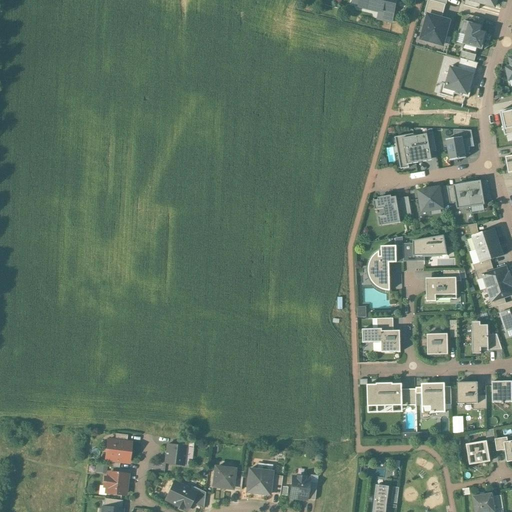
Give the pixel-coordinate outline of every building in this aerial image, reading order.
[(397,0),(360,0),(359,8),(394,16),(397,0)] [(481,3),(471,0),(465,0),(464,5),(479,10),(481,3)] [(427,14),(420,40),(443,47),(450,21),(427,14)] [(470,15),(468,22),(483,26),(485,19),(470,15)] [(483,26),(468,22),(464,21),(460,34),(465,35),(463,45),(464,45),(462,51),(477,55),(478,49),(482,50),(487,33),(481,31),(483,26)] [(474,62),(477,55),(462,51),(460,58),(474,62)] [(450,67),(445,89),(468,96),(474,74),(450,67)] [(511,112),(511,110),(500,113),(505,136),(511,135),(511,112)] [(454,130),(454,138),(463,137),(463,139),(468,138),(468,130),(454,130)] [(430,152),(436,151),(433,133),(427,134),(430,152)] [(413,134),(395,137),(397,149),(404,148),(407,165),(432,161),(430,152),(427,134),(414,137),(413,134)] [(454,138),(446,140),(450,161),(467,158),(465,151),(470,150),(469,147),(474,147),(473,137),(468,138),(463,139),(463,137),(454,138)] [(474,182),(467,183),(471,207),(485,205),(484,200),(482,187),(481,181),(474,182)] [(461,184),(453,186),(454,189),(456,203),(458,210),(471,207),(467,183),(461,184)] [(484,200),(491,199),(488,186),(482,187),(484,200)] [(440,187),(418,191),(422,212),(443,209),(443,205),(440,191),(440,187)] [(450,204),(456,203),(454,189),(447,190),(450,204)] [(447,190),(440,191),(443,205),(450,204),(447,190)] [(374,201),(375,210),(384,209),(385,216),(378,217),(380,226),(401,223),(400,217),(397,199),(396,197),(392,198),(391,196),(378,198),(378,200),(374,201)] [(400,217),(411,215),(408,197),(397,199),(400,217)] [(477,224),(468,226),(472,237),(479,234),(478,231),(477,224)] [(479,234),(472,237),(476,250),(499,242),(495,229),(479,234)] [(413,241),(413,244),(413,257),(417,257),(448,256),(444,236),(413,241)] [(499,242),(476,250),(480,263),(491,260),(504,256),(499,242)] [(417,262),(417,257),(413,257),(413,244),(403,244),(403,246),(404,262),(417,262)] [(381,247),(382,257),(380,257),(380,252),(376,254),(374,256),(372,259),(370,262),(370,263),(370,265),(369,268),(369,270),(369,273),(375,273),(375,285),(378,287),(382,289),(385,290),(389,291),(390,291),(390,263),(397,263),(397,246),(381,247)] [(475,272),(492,266),(491,260),(480,263),(473,265),(475,272)] [(492,266),(475,272),(478,280),(484,278),(483,275),(494,272),(492,266)] [(494,272),(483,275),(484,278),(488,289),(511,280),(510,274),(508,274),(506,268),(494,272)] [(459,271),(444,271),(444,278),(457,278),(457,282),(461,282),(459,271)] [(444,278),(426,279),(427,302),(436,302),(436,296),(457,295),(457,282),(457,278),(444,278)] [(511,280),(488,289),(491,300),(492,302),(504,298),(511,295),(511,280)] [(504,298),(492,302),(491,300),(487,301),(489,309),(497,306),(506,303),(504,298)] [(511,301),(506,303),(497,306),(500,316),(502,315),(501,315),(511,310),(511,301)] [(366,307),(358,307),(358,318),(367,318),(366,307)] [(511,310),(501,315),(502,315),(507,331),(511,329),(511,310)] [(394,331),(393,318),(377,319),(377,329),(382,329),(382,331),(394,331)] [(488,325),(481,326),(481,322),(472,322),(473,354),(482,354),(481,351),(489,351),(489,350),(488,335),(488,325)] [(377,329),(363,330),(363,343),(382,343),(382,353),(401,352),(400,338),(397,338),(397,331),(394,331),(382,331),(382,329),(377,329)] [(448,334),(427,335),(428,356),(449,355),(448,334)] [(497,334),(488,335),(489,350),(502,350),(497,334)] [(511,381),(504,382),(501,382),(500,382),(492,382),(493,390),(493,394),(493,403),(501,403),(501,402),(502,402),(502,404),(504,404),(504,402),(505,402),(505,403),(511,402),(511,381)] [(478,382),(458,383),(458,404),(473,404),(478,404),(478,396),(478,382)] [(393,384),(393,383),(392,383),(392,386),(378,387),(377,384),(377,385),(368,385),(368,407),(378,406),(393,406),(403,406),(402,390),(402,384),(393,384)] [(445,387),(422,388),(422,394),(422,398),(423,398),(423,412),(431,412),(431,413),(446,413),(446,405),(445,387)] [(416,389),(402,390),(403,406),(416,405),(416,394),(416,389)] [(478,404),(473,404),(473,410),(487,410),(486,396),(478,396),(478,404)] [(128,438),(116,437),(115,444),(127,445),(128,438)] [(507,437),(495,439),(497,451),(505,450),(504,443),(508,442),(507,437)] [(194,441),(181,439),(180,446),(186,447),(186,448),(193,448),(194,441)] [(487,441),(467,445),(470,465),(491,462),(487,441)] [(115,444),(111,443),(110,454),(109,454),(107,456),(106,462),(108,464),(109,464),(120,465),(126,466),(127,462),(130,458),(131,446),(127,445),(115,444)] [(180,446),(167,445),(165,463),(183,466),(186,448),(186,447),(180,446)] [(234,470),(215,468),(213,486),(232,489),(234,470)] [(264,471),(256,470),(249,469),(246,492),(253,493),(253,494),(262,495),(262,494),(269,495),(269,493),(271,475),(272,472),(264,471)] [(243,472),(236,471),(234,489),(241,490),(243,472)] [(127,475),(109,473),(108,479),(104,479),(104,486),(107,486),(106,493),(124,495),(127,475)] [(282,476),(271,475),(269,493),(280,494),(282,476)] [(297,478),(292,477),(290,497),(307,499),(309,482),(309,479),(304,479),(304,477),(297,476),(297,478)] [(190,490),(174,482),(168,495),(171,497),(169,502),(175,505),(175,506),(182,509),(182,508),(187,511),(191,502),(196,492),(190,490)] [(317,483),(309,482),(307,499),(315,500),(317,483)] [(386,511),(389,487),(377,485),(373,511),(386,511)] [(205,493),(192,486),(190,490),(196,492),(191,502),(203,508),(205,493)] [(493,493),(473,497),(475,511),(495,511),(495,510),(493,497),(493,493)] [(501,496),(493,497),(495,510),(503,508),(501,496)] [(122,501),(104,499),(103,509),(106,509),(106,508),(121,510),(122,501)]
